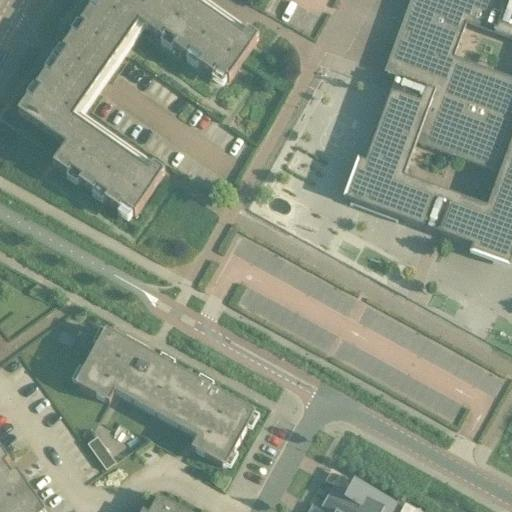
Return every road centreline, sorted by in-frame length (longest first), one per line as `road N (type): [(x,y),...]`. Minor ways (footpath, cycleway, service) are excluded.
road 1 (residential): [(511,500),(326,398)]
road 2 (residential): [(99,511),(167,474),(238,511)]
road 3 (residential): [(0,382),(90,511)]
road 4 (residential): [(195,335),(306,396),(326,398)]
road 5 (residential): [(263,511),(326,398)]
